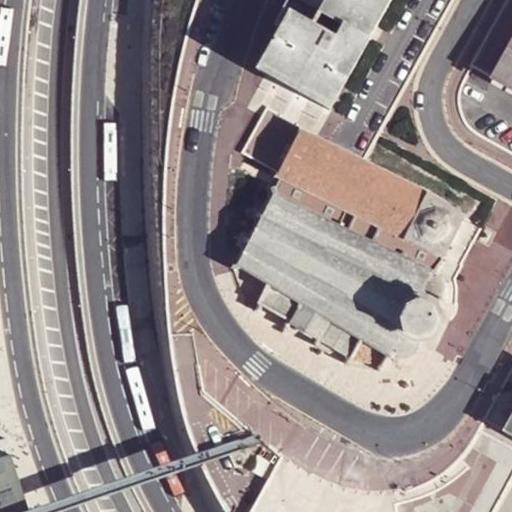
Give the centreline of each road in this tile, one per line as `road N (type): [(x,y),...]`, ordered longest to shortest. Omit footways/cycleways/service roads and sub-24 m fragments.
road 1 (residential): [(511,300),(458,400),(425,433),(406,438),(364,431),(236,342),(199,281),(190,203),(208,94),(245,0)]
road 2 (tertiary): [(164,511),(126,436),(97,311),(89,103),(98,0)]
road 3 (trunk): [(64,0),(54,204),(66,327),(89,423),(128,511)]
road 4 (tertiary): [(16,0),(8,170),(15,274),(37,415),(73,511)]
road 5 (trunk): [(237,511),(175,223),(174,93),(191,0)]
road 6 (trunk): [(128,0),(120,88),(125,188),(143,333),(188,511)]
road 7 (residential): [(511,183),(455,150),(433,113),(435,75),(476,0)]
